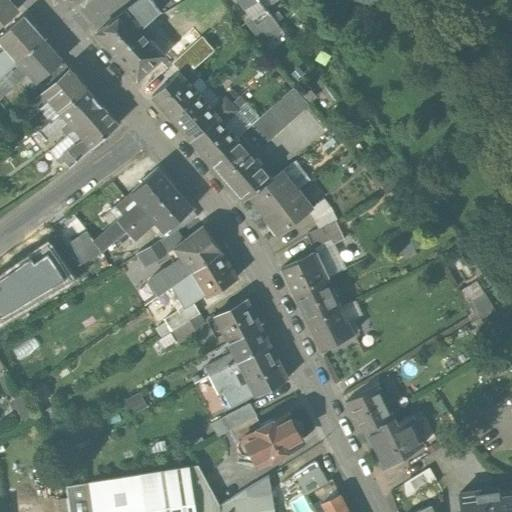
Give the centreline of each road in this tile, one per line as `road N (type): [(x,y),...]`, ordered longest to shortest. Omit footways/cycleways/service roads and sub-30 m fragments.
road 1 (residential): [(159,134),(255,258),(385,511)]
road 2 (residential): [(0,252),(159,134)]
road 3 (residential): [(71,31),(159,134)]
